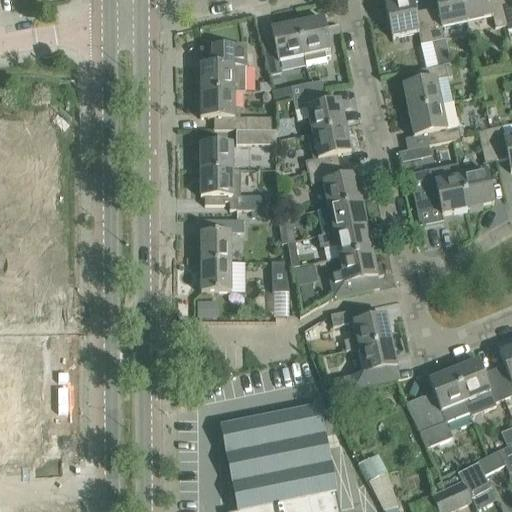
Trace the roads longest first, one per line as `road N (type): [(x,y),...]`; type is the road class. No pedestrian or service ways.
road 1 (secondary): [(144,511),(141,17)]
road 2 (secondary): [(108,27),(112,511)]
road 3 (residential): [(409,285),(348,0)]
road 4 (residential): [(511,320),(446,343),(423,330),(409,285)]
